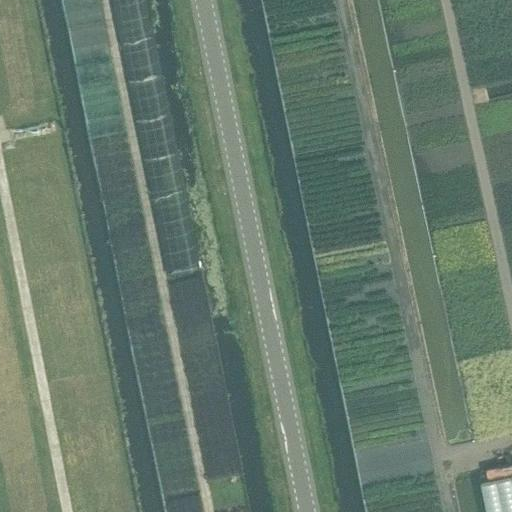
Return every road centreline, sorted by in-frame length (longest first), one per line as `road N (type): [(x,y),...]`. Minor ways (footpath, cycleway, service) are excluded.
road 1 (track): [(449,511),(340,0)]
road 2 (unclassified): [(306,511),(202,0)]
road 3 (track): [(511,310),(444,0)]
